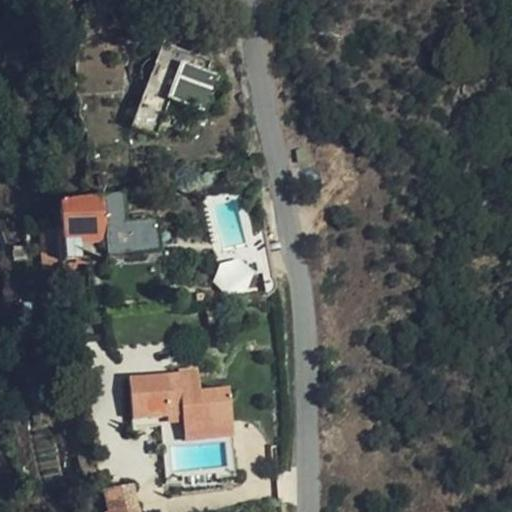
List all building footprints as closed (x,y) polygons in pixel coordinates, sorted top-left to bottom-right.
[(206,75),(209,66),(162,47),(131,128),(155,138),(159,128),(183,137),(193,113),(203,117),(208,105),(218,109),(226,89),(215,85),(217,80),(206,75)] [(61,208),(62,229),(65,261),(87,259),(85,240),(105,238),(105,242),(124,241),(121,197),(61,208)] [(65,261),(62,229),(47,230),(49,269),(65,268),(65,261)] [(222,308),(206,311),(208,327),(222,325),(222,308)] [(182,417),(182,425),(183,443),(231,439),(226,391),(198,393),(196,375),(128,382),(131,422),(167,419),(182,417)] [(167,426),(182,425),(182,417),(167,419),(167,426)] [(106,511),(121,511),(135,508),(131,487),(103,495),(106,511)]
